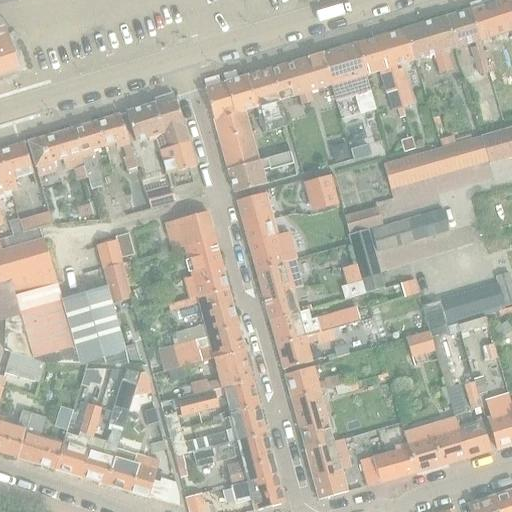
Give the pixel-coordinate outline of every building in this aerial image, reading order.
[(511,8),(509,0),(502,0),(470,11),(479,42),(511,32),(511,8)] [(456,49),(469,45),(478,75),(488,72),(479,42),(470,11),(446,18),(456,49)] [(452,72),(446,52),(456,49),(446,18),(406,30),(416,61),(433,56),(439,75),(452,72)] [(396,67),(416,61),(406,30),(381,37),(393,79),(397,91),(403,109),(413,106),(403,70),(398,72),(396,67)] [(0,75),(16,70),(4,32),(0,33),(0,75)] [(356,44),(366,76),(379,72),(383,83),(384,82),(393,112),(403,109),(397,91),(393,79),(381,37),(356,44)] [(347,47),(322,54),(331,86),(336,102),(355,96),(370,91),(366,76),(356,44),(347,47)] [(270,69),(280,102),(300,96),(303,106),(312,103),(309,93),(331,86),(322,54),(270,69)] [(287,127),(280,102),(270,69),(246,76),(256,109),(263,134),(287,127)] [(203,88),(227,171),(258,162),(243,113),(256,109),(246,76),(203,88)] [(370,91),(355,96),(360,115),(376,111),(370,91)] [(151,211),(203,196),(189,147),(175,99),(126,113),(134,143),(149,139),(150,143),(156,141),(167,177),(170,188),(146,195),(151,211)] [(97,122),(105,148),(116,144),(117,151),(123,149),(126,159),(123,160),(127,172),(137,169),(120,115),(97,122)] [(73,129),(83,166),(90,192),(101,188),(95,168),(91,168),(88,159),(94,157),(93,151),(105,148),(97,122),(73,129)] [(511,127),(497,133),(505,160),(511,158),(511,127)] [(73,129),(28,143),(36,169),(38,178),(53,173),(50,165),(62,161),(65,172),(83,166),(73,129)] [(497,133),(481,138),(488,162),(489,165),(505,160),(497,133)] [(442,149),(383,166),(390,190),(488,162),(481,138),(455,145),(453,136),(439,140),(442,149)] [(0,151),(0,154),(11,193),(18,191),(14,180),(32,174),(24,144),(0,151)] [(290,153),(258,162),(227,171),(234,194),(265,184),(260,166),(268,164),(270,171),(293,164),(290,153)] [(0,154),(0,200),(11,197),(10,193),(11,193),(0,154)] [(332,177),(305,184),(313,211),(339,204),(332,177)] [(255,272),(295,261),(297,260),(290,234),(277,238),(265,194),(236,202),(255,272)] [(377,209),(344,218),(366,293),(385,288),(369,230),(382,226),(377,209)] [(443,211),(431,214),(437,235),(449,232),(443,211)] [(19,222),(23,234),(51,226),(48,214),(19,222)] [(184,281),(189,300),(227,290),(207,214),(165,225),(172,252),(184,249),(191,279),(184,281)] [(431,214),(420,218),(426,239),(437,235),(431,214)] [(420,218),(408,221),(414,242),(426,239),(420,218)] [(408,221),(396,224),(402,246),(414,242),(408,221)] [(396,224),(384,228),(391,249),(402,246),(396,224)] [(391,249),(384,228),(373,231),(379,253),(391,249)] [(44,241),(2,253),(19,316),(62,303),(62,301),(44,241)] [(103,271),(122,265),(116,241),(96,247),(103,271)] [(0,322),(6,320),(8,353),(10,354),(32,361),(19,316),(2,253),(0,247),(0,322)] [(269,321),(298,313),(292,291),(302,288),(295,261),(255,272),(269,321)] [(131,299),(122,265),(103,271),(111,305),(131,299)] [(511,280),(501,283),(508,305),(511,303),(511,280)] [(498,283),(482,288),(488,310),(505,305),(498,283)] [(62,303),(19,316),(32,361),(45,364),(80,365),(126,365),(124,352),(106,287),(62,301),(62,303)] [(488,310),(482,288),(472,291),(478,313),(488,310)] [(227,290),(189,300),(189,301),(197,299),(207,339),(156,352),(162,374),(196,365),(197,365),(243,352),(227,290)] [(472,291),(462,295),(468,316),(478,313),(472,291)] [(468,316),(462,295),(451,298),(457,319),(468,316)] [(451,298),(440,301),(447,322),(457,319),(451,298)] [(421,307),(429,333),(431,341),(449,335),(448,331),(445,323),(447,322),(440,301),(421,307)] [(298,313),(269,321),(269,322),(275,342),(276,346),(311,335),(320,333),(338,328),(360,322),(356,308),(325,317),(311,321),(308,310),(298,313)] [(320,333),(276,346),(282,370),(311,362),(306,344),(317,341),(318,345),(333,341),(333,337),(340,335),(338,328),(320,333)] [(431,341),(429,333),(406,340),(411,359),(434,352),(431,341)] [(455,386),(440,339),(432,341),(446,389),(455,386)] [(335,355),(327,358),(328,361),(348,355),(346,346),(334,350),(335,355)] [(189,385),(192,396),(251,381),(243,352),(197,365),(213,361),(218,381),(206,384),(205,381),(189,385)] [(45,364),(32,361),(10,354),(4,374),(39,385),(45,364)] [(284,376),(291,400),(319,393),(319,392),(346,385),(343,374),(327,379),(328,383),(317,386),(312,368),(284,376)] [(140,375),(137,387),(121,382),(108,425),(123,430),(133,397),(150,394),(145,374),(140,375)] [(251,381),(192,396),(177,400),(179,412),(216,402),(215,398),(224,396),(229,416),(258,408),(251,381)] [(480,408),(473,383),(463,386),(470,411),(480,408)] [(481,422),(472,424),(468,413),(463,414),(460,403),(465,402),(460,386),(447,389),(456,418),(468,458),(490,452),(481,422)] [(291,400),(305,451),(333,443),(319,393),(291,400)] [(478,396),(481,409),(492,406),(488,393),(478,396)] [(160,405),(167,433),(180,430),(172,402),(160,405)] [(92,437),(101,409),(88,405),(80,433),(92,437)] [(258,408),(229,416),(234,436),(225,438),(224,433),(193,441),(196,452),(265,434),(258,408)] [(511,445),(511,411),(488,419),(497,450),(511,445)] [(0,454),(17,459),(31,415),(21,412),(16,428),(0,423),(0,420),(1,419),(0,418),(0,454)] [(31,415),(17,459),(54,470),(62,443),(40,437),(45,419),(31,415)] [(405,433),(408,443),(416,473),(468,458),(456,418),(405,433)] [(88,450),(80,478),(106,485),(114,458),(121,432),(112,429),(107,445),(112,447),(109,456),(88,450)] [(187,456),(180,430),(167,433),(174,459),(187,456)] [(232,486),(247,482),(275,475),(265,434),(196,452),(192,453),(196,468),(233,458),(231,449),(238,448),(242,464),(228,468),(232,486)] [(80,478),(88,450),(89,445),(84,443),(82,449),(62,443),(54,470),(80,478)] [(333,443),(305,451),(319,501),(347,493),(333,443)] [(368,487),(416,473),(408,443),(394,447),(396,452),(361,462),(368,487)] [(106,485),(131,493),(139,466),(142,467),(145,458),(135,455),(132,463),(114,458),(106,485)] [(139,466),(131,493),(148,498),(153,480),(156,471),(151,469),(153,460),(145,458),(142,467),(139,466)] [(232,486),(231,486),(235,502),(251,498),(254,511),(255,511),(283,505),(275,475),(247,482),(232,486)] [(159,482),(153,480),(148,498),(165,503),(178,507),(178,496),(174,482),(160,478),(159,482)] [(511,511),(511,490),(493,497),(497,511),(511,511)] [(205,511),(201,495),(185,499),(188,511),(205,511)] [(497,511),(493,497),(468,505),(470,511),(497,511)]
